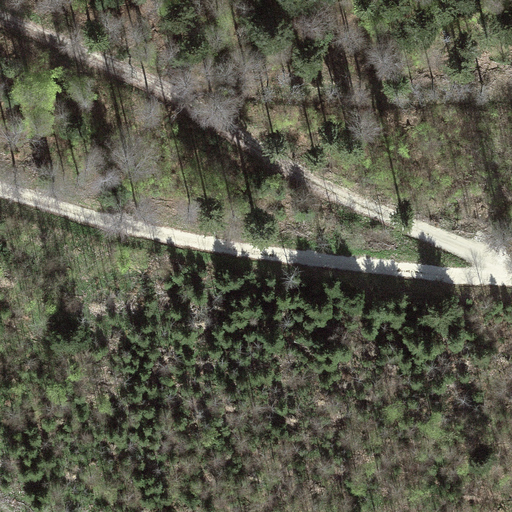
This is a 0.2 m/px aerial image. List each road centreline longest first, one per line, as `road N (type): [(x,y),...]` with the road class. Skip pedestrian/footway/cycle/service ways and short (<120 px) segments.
road 1 (track): [(511,275),(184,97),(0,19)]
road 2 (track): [(0,185),(277,257),(511,286)]
